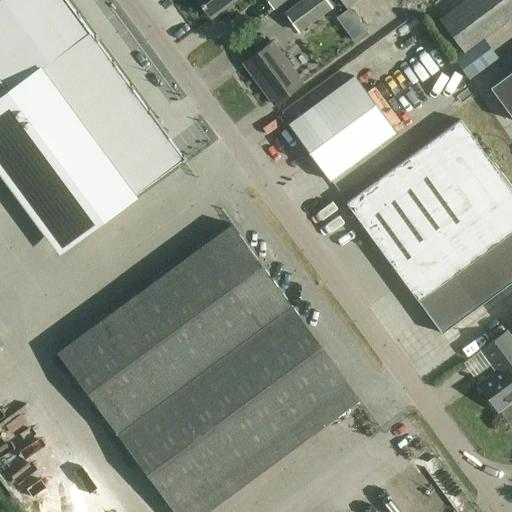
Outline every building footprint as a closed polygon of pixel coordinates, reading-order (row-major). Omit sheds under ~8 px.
[(184,161),(65,0),(0,0),(0,82),(7,92),(0,97),(0,148),(71,244),(184,161)] [(196,0),(211,19),(236,0),(196,0)] [(266,0),(275,11),(288,0),(266,0)] [(347,9),(358,0),(303,0),(286,13),(300,33),(332,10),(331,8),(341,1),(347,9)] [(463,52),(511,15),(511,0),(465,0),(439,20),(463,52)] [(274,105),(302,84),(272,42),(243,63),(274,105)] [(511,118),(511,71),(490,87),(511,118)] [(329,181),(395,132),(354,76),(288,125),(329,181)] [(441,334),(458,322),(511,282),(511,190),(460,120),(346,204),(441,334)] [(173,511),(178,511),(191,503),(350,386),(231,224),(56,353),(173,511)] [(0,328),(43,296),(0,239),(0,328)] [(499,411),(510,426),(511,423),(511,310),(511,311),(511,312),(511,335),(510,337),(506,331),(480,350),(495,371),(478,384),(498,412),(499,411)] [(21,443),(29,454),(45,442),(37,431),(21,443)] [(33,464),(20,469),(24,480),(37,475),(33,464)] [(341,511),(344,510),(338,501),(323,511),(341,511)]
